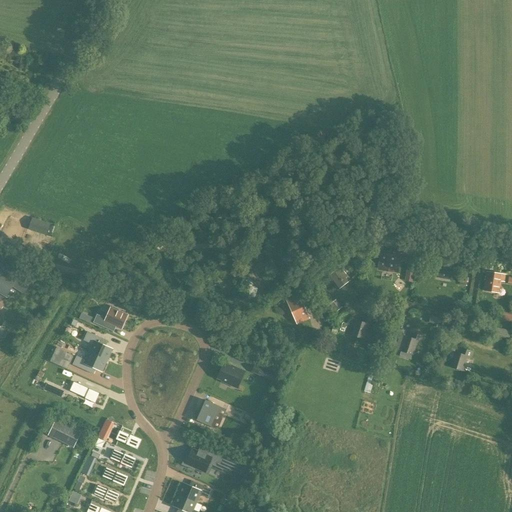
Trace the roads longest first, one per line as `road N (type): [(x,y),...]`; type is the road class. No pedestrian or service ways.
road 1 (tertiary): [(0,183),(107,0)]
road 2 (residential): [(163,440),(207,358),(190,328),(160,321)]
road 3 (residential): [(160,321),(145,325),(124,370),(133,414),(163,440)]
